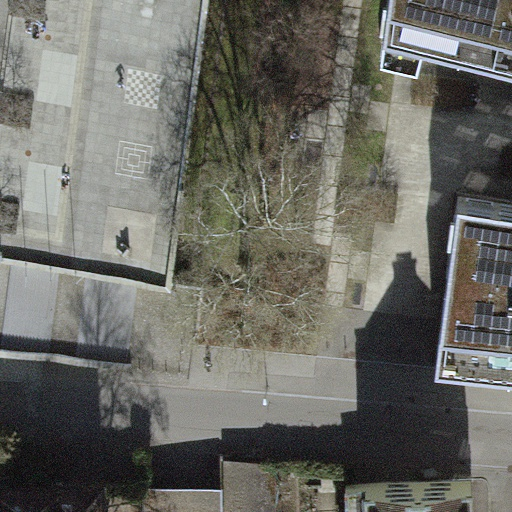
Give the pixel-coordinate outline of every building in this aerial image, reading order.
[(169,284),(205,0),(0,0),(0,351),(1,352),(4,302),(10,261),(169,284)] [(511,0),(393,0),(389,33),(511,62),(511,0)] [(511,200),(460,192),(443,326),(440,356),(511,362),(511,200)] [(141,511),(141,481),(0,480),(0,511),(141,511)] [(359,484),(359,511),(484,511),(484,480),(359,484)] [(159,511),(232,511),(234,483),(160,481),(159,511)]
